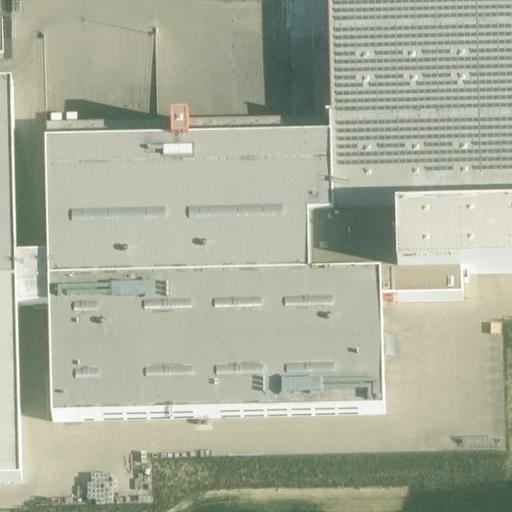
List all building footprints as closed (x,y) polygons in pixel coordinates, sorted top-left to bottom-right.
[(334,220),(511,216),(511,0),(328,0),(332,142),(334,220)] [(15,262),(12,92),(0,92),(0,489),(19,490),(16,315),(15,262)] [(334,220),(332,142),(47,150),(50,262),(51,287),(311,281),(308,222),(334,221),(334,220)] [(511,216),(334,220),(334,221),(308,222),(311,281),(379,280),(461,277),(511,276),(511,216)] [(50,262),(15,262),(16,315),(51,315),(51,287),(50,262)] [(380,306),(461,304),(461,277),(379,280),(380,306)] [(54,426),(383,418),(380,306),(379,280),(311,281),(51,287),(51,315),(54,426)]
